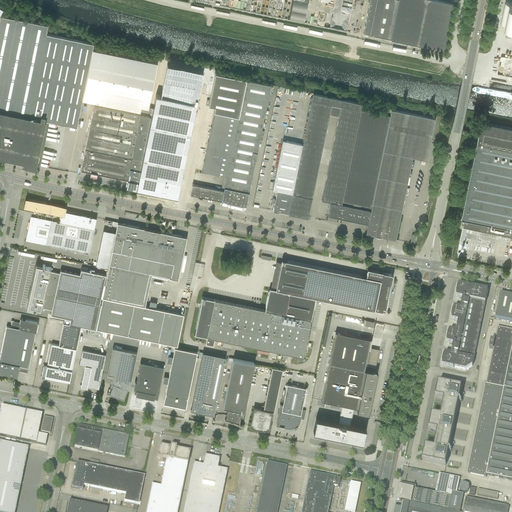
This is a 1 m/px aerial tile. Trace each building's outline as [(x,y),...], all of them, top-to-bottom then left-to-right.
[(308,3),(293,0),(292,8),(307,11),(308,3)] [(342,0),(341,7),(352,9),(353,0),(342,0)] [(363,33),(443,50),(453,4),(434,0),(368,0),(368,1),(370,1),(363,33)] [(511,0),(506,0),(503,16),(508,17),(509,17),(511,17),(511,0)] [(307,11),(292,8),(290,16),(305,20),(307,11)] [(0,157),(22,162),(22,165),(37,169),(36,168),(36,165),(39,166),(48,123),(45,122),(46,120),(59,123),(60,123),(76,127),(78,117),(80,107),(81,103),(82,98),(84,99),(140,110),(152,113),(153,108),(148,107),(149,102),(157,62),(92,49),(93,44),(46,34),(47,25),(0,15),(0,157)] [(151,118),(136,189),(176,197),(202,71),(167,64),(160,95),(155,94),(153,108),(152,113),(151,118)] [(215,107),(214,112),(239,117),(246,80),(215,74),(208,106),(215,107)] [(225,184),(222,201),(246,206),(271,85),(246,80),(239,117),(230,162),(225,184)] [(288,213),(288,214),(292,215),(308,218),(309,213),(313,194),(329,114),(331,105),(341,107),(339,116),(323,194),(323,195),(322,200),(331,202),(329,215),(338,217),(343,194),(360,110),(362,103),(313,93),(303,144),(292,194),(292,196),(288,213)] [(83,160),(81,170),(91,172),(90,175),(96,176),(97,174),(128,180),(126,187),(136,189),(151,118),(94,106),(93,110),(92,117),(90,123),(88,132),(87,138),(86,143),(84,153),(83,160)] [(390,116),(368,223),(366,234),(395,240),(412,157),(426,160),(435,118),(391,109),(390,116)] [(338,217),(368,223),(390,116),(360,110),(338,217)] [(239,117),(214,112),(204,157),(230,162),(239,117)] [(511,128),(481,122),(462,219),(465,220),(463,226),(467,227),(467,226),(473,228),(479,229),(480,229),(485,230),(485,231),(486,231),(486,230),(492,232),(495,232),(495,233),(511,236),(511,128)] [(279,211),(288,213),(292,194),(303,144),(283,140),(272,190),(277,191),(273,211),(278,212),(279,211)] [(224,176),(222,183),(225,184),(230,162),(204,157),(201,171),(224,176)] [(190,194),(222,201),(225,184),(222,183),(221,190),(192,184),(190,194)] [(25,239),(25,240),(83,252),(86,240),(91,241),(94,228),(89,227),(91,216),(62,210),(63,207),(29,200),(27,207),(32,208),(25,239)] [(114,240),(108,268),(102,297),(145,306),(151,274),(178,279),(183,255),(184,250),(187,237),(181,236),(154,230),(154,231),(154,232),(149,231),(149,229),(150,230),(150,229),(123,224),(117,223),(117,225),(115,232),(115,235),(114,240)] [(103,230),(98,254),(110,257),(115,232),(103,230)] [(98,254),(96,265),(108,268),(110,257),(98,254)] [(194,333),(194,334),(207,337),(205,344),(213,346),(214,338),(292,354),(303,356),(311,319),(314,302),(315,302),(315,298),(325,300),(369,309),(378,311),(378,310),(385,312),(392,278),(391,278),(391,277),(391,276),(391,275),(390,275),(389,275),(389,274),(389,273),(367,269),(366,277),(361,276),(287,261),(287,260),(281,259),(280,265),(276,289),(269,288),(265,310),(232,303),(215,300),(214,299),(215,299),(214,299),(213,299),(202,297),(201,298),(202,298),(195,334),(194,333)] [(95,329),(96,328),(101,304),(100,304),(99,304),(106,275),(81,269),(80,274),(60,270),(59,273),(50,271),(51,268),(45,266),(45,265),(42,264),(42,266),(41,266),(41,264),(36,263),(31,288),(27,307),(33,309),(33,310),(35,311),(35,309),(41,310),(42,307),(52,309),(50,314),(70,319),(69,323),(95,329)] [(193,274),(201,275),(203,266),(194,265),(193,274)] [(454,307),(452,312),(453,312),(453,316),(452,316),(452,320),(458,322),(456,332),(449,330),(448,335),(449,335),(448,339),(447,338),(447,343),(453,345),(451,355),(445,353),(443,358),(444,358),(443,362),(442,361),(442,366),(453,368),(455,368),(454,369),(465,371),(472,367),(488,290),(471,287),(471,288),(470,288),(470,287),(459,284),(457,289),(458,289),(457,293),(456,293),(456,297),(463,299),(461,309),(454,307)] [(511,296),(500,294),(495,319),(511,322),(511,296)] [(101,304),(96,328),(177,345),(183,314),(145,306),(102,297),(100,304),(101,304)] [(11,327),(6,326),(0,354),(0,372),(17,376),(18,370),(26,372),(27,367),(28,367),(36,332),(38,322),(22,319),(22,318),(22,319),(20,318),(20,321),(19,321),(19,322),(20,322),(19,323),(12,322),(11,327)] [(43,364),(41,376),(41,375),(45,375),(44,376),(57,379),(63,380),(69,382),(70,377),(76,348),(81,326),(63,322),(58,345),(51,343),(47,365),(43,364)] [(487,381),(486,385),(504,388),(511,389),(511,330),(497,327),(495,341),(491,340),(489,349),(493,350),(487,381)] [(369,414),(374,390),(374,389),(374,388),(377,371),(376,371),(376,372),(367,370),(367,369),(366,369),(365,371),(364,371),(365,363),(366,363),(366,364),(367,364),(367,363),(376,365),(379,349),(370,347),(372,337),(372,336),(371,339),(335,332),(321,401),(341,405),(354,407),(358,408),(357,412),(358,412),(359,411),(367,413),(367,414),(369,414)] [(166,393),(165,394),(164,400),(164,402),(185,407),(187,399),(187,398),(197,352),(174,347),(165,393),(166,393)] [(112,386),(112,387),(111,386),(110,389),(111,389),(109,393),(107,392),(107,393),(123,399),(127,389),(129,389),(137,353),(112,348),(107,374),(113,375),(111,385),(112,386)] [(80,385),(81,385),(81,386),(87,388),(87,386),(99,389),(106,354),(82,349),(79,364),(85,365),(81,382),(81,385),(80,384),(80,385)] [(202,352),(193,398),(195,398),(193,406),(214,413),(213,415),(214,415),(225,357),(202,352)] [(223,391),(223,393),(222,398),(224,398),(224,401),(223,406),(228,407),(225,419),(229,420),(231,421),(233,421),(233,422),(235,422),(237,423),(237,422),(239,417),(243,417),(254,363),(229,357),(228,360),(232,361),(226,391),(223,391)] [(137,390),(136,393),(135,395),(157,400),(159,394),(158,394),(163,367),(140,362),(136,382),(135,381),(133,388),(133,389),(137,390)] [(254,408),(251,421),(250,426),(254,427),(254,428),(256,428),(257,427),(261,428),(261,429),(264,430),(264,429),(268,430),(272,412),(273,412),(282,369),(272,367),(263,410),(254,408)] [(444,399),(440,416),(455,419),(462,387),(438,383),(438,384),(437,384),(436,392),(439,392),(436,397),(435,396),(435,397),(444,399)] [(277,425),(288,428),(289,428),(290,428),(291,428),(292,428),(293,427),(294,427),(294,428),(296,427),(296,425),(297,425),(298,424),(298,423),(299,422),(299,421),(306,388),(287,384),(282,405),(280,405),(279,410),(280,410),(277,425)] [(504,388),(486,385),(485,385),(485,387),(473,444),(470,459),(469,463),(467,473),(486,477),(485,477),(486,477),(486,475),(511,480),(511,389),(504,388)] [(366,428),(350,425),(354,407),(341,405),(338,422),(316,418),(315,419),(316,420),(314,431),(313,430),(313,432),(363,442),(363,441),(362,440),(364,429),(366,430),(366,428)] [(42,415),(1,407),(0,412),(0,436),(45,446),(47,436),(38,434),(40,424),(42,415)] [(437,431),(434,448),(448,451),(455,419),(440,416),(432,414),(431,416),(429,423),(432,424),(429,428),(428,429),(437,431)] [(50,434),(53,419),(44,417),(41,432),(50,434)] [(79,425),(75,444),(74,447),(124,457),(129,435),(122,434),(123,431),(120,430),(119,433),(79,425)] [(0,442),(0,511),(15,511),(28,449),(0,442)] [(176,448),(175,448),(170,447),(170,448),(159,446),(157,456),(157,457),(166,459),(160,487),(151,485),(147,505),(145,511),(177,511),(190,452),(188,452),(176,449),(176,448)] [(434,448),(425,446),(425,448),(424,447),(423,455),(426,456),(423,460),(422,460),(422,461),(445,466),(448,451),(434,448)] [(193,464),(192,469),(182,511),(218,511),(227,471),(217,469),(219,459),(213,458),(214,457),(211,456),(210,457),(204,456),(203,466),(193,464)] [(89,464),(107,468),(107,466),(98,464),(99,462),(90,460),(89,464)] [(144,477),(81,464),(77,463),(71,488),(83,491),(84,486),(125,495),(124,502),(138,505),(144,477)] [(258,511),(274,511),(284,467),(269,464),(258,511)] [(302,511),(328,511),(333,486),(338,487),(338,488),(338,489),(341,478),(336,478),(335,483),(334,482),(335,477),(311,472),(302,511)] [(399,485),(396,500),(455,511),(459,511),(463,494),(457,493),(460,478),(444,475),(440,493),(415,488),(416,486),(401,483),(401,485),(399,485)] [(344,511),(350,511),(355,511),(360,483),(349,482),(344,511)] [(499,493),(478,489),(477,495),(497,499),(499,493)] [(466,498),(464,507),(486,511),(505,511),(507,506),(466,498)] [(105,511),(106,509),(107,509),(69,501),(70,501),(69,501),(66,511),(105,511)] [(455,511),(401,501),(404,502),(402,511),(455,511)]
